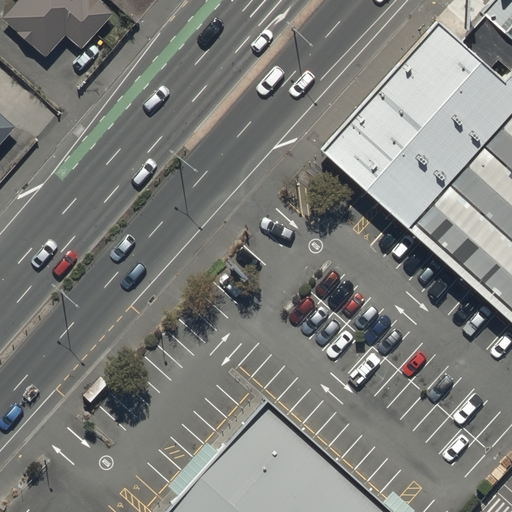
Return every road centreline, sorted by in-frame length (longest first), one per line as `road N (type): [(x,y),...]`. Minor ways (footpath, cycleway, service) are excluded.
road 1 (primary): [(359,0),(0,406)]
road 2 (primary): [(0,283),(246,0)]
